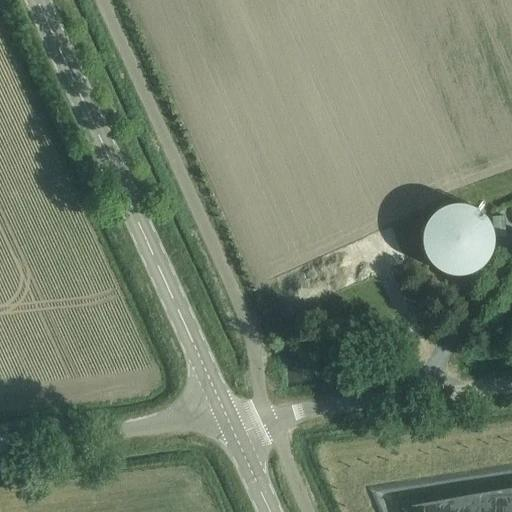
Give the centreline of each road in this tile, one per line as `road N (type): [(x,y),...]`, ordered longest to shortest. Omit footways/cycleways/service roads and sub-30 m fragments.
road 1 (tertiary): [(225,417),(34,0)]
road 2 (unclassified): [(511,383),(225,417)]
road 3 (unclassified): [(0,441),(225,417)]
